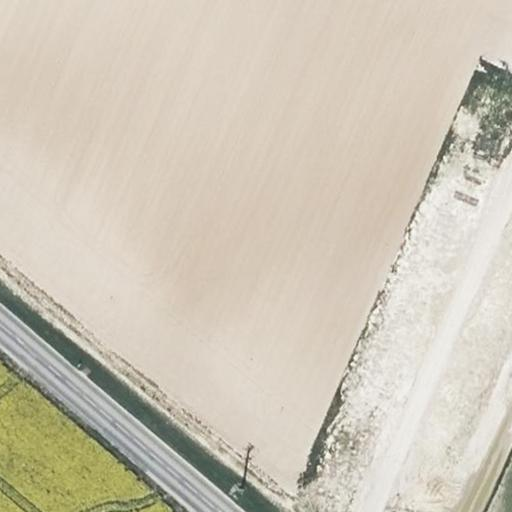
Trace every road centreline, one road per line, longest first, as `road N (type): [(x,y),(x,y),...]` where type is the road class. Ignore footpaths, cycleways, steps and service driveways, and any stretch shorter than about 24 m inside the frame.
road 1 (track): [(289,511),(0,258)]
road 2 (tertiary): [(0,324),(218,511)]
